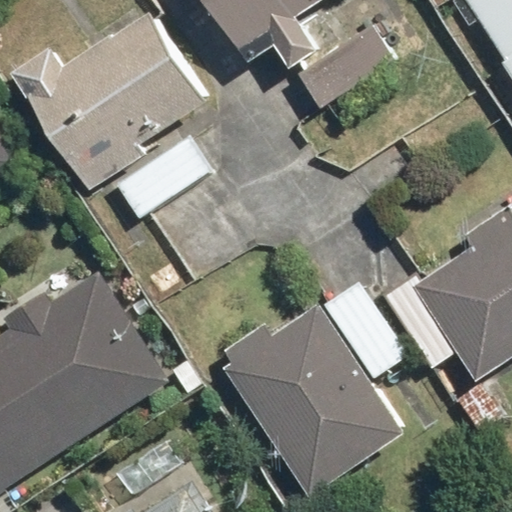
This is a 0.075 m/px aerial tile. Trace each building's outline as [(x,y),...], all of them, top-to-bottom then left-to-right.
[(216,0),(258,62),(281,47),(297,70),(328,50),(305,15),(327,0),(216,0)] [(511,0),(465,0),(511,71),(511,0)] [(58,48),(22,72),(98,188),(154,152),(147,142),(216,98),(158,8),(69,64),(58,48)] [(381,24),(306,72),(327,105),(402,56),(381,24)] [(0,178),(24,163),(0,124),(0,178)] [(197,134),(122,182),(144,215),(219,167),(197,134)] [(423,271),(389,294),(438,366),(464,349),(484,379),(511,360),(511,221),(428,278),(423,271)] [(0,497),(181,381),(109,270),(60,301),(51,287),(10,314),(19,328),(0,340),(0,497)] [(325,300),(230,364),(319,494),(413,429),(377,377),(415,352),(365,280),(328,305),(325,300)] [(511,404),(492,375),(462,396),(492,440),(511,426),(511,404)] [(220,511),(201,481),(152,511),(142,511),(139,506),(130,511),(220,511)]
